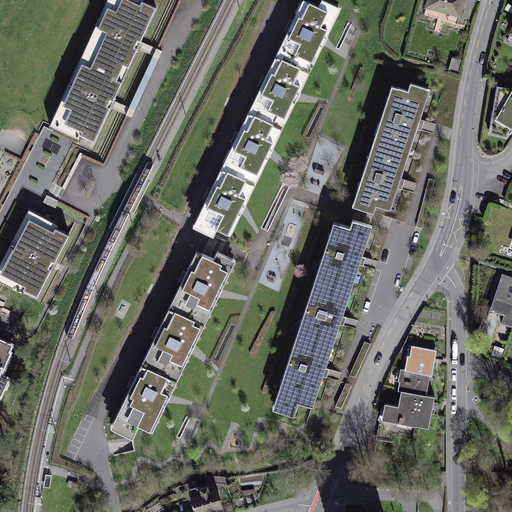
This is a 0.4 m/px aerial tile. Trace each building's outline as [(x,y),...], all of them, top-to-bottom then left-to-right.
[(139,0),(108,0),(51,125),(78,137),(80,132),(94,138),(154,7),(139,0)] [(283,56),(308,69),(338,7),(323,0),(321,0),(318,6),(309,2),(302,17),(299,16),(289,37),(291,38),(283,56)] [(425,0),(424,5),(461,16),(465,0),(425,0)] [(308,69),(283,56),(274,73),(272,71),(261,93),(264,94),(256,110),(282,123),(308,69)] [(386,125),(379,144),(409,154),(431,89),(410,82),(408,90),(398,87),(393,103),(390,102),(383,124),(386,125)] [(511,86),(499,84),(490,131),(510,137),(511,133),(511,86)] [(282,123),(256,110),(247,129),(244,128),(234,149),(237,150),(227,171),(252,183),(282,123)] [(389,216),(409,154),(379,144),(373,162),(370,161),(363,183),(366,184),(358,208),(374,213),(374,211),(389,216)] [(252,183),(227,171),(220,185),(217,183),(207,205),(209,206),(199,228),(213,235),(217,228),(228,234),(252,183)] [(422,229),(435,180),(428,178),(414,227),(422,229)] [(75,231),(28,209),(0,267),(0,283),(41,303),(75,231)] [(327,262),(322,278),(349,287),(369,224),(352,219),(350,226),(340,223),(335,238),(332,237),(324,261),(327,262)] [(169,306),(205,323),(236,259),(217,250),(214,256),(197,248),(169,306)] [(511,276),(502,273),(490,308),(506,313),(503,323),(511,326),(511,276)] [(308,322),(303,336),(330,345),(349,287),(322,278),(316,298),(313,297),(305,321),(308,322)] [(205,323),(169,306),(142,361),(178,378),(205,323)] [(310,405),(330,345),(303,336),(299,350),(296,349),(285,380),(288,381),(281,403),(296,408),(299,401),(310,405)] [(365,342),(350,375),(357,378),(372,345),(365,342)] [(0,371),(8,352),(0,348),(0,390),(3,383),(0,381),(0,371)] [(178,378),(142,361),(110,426),(132,436),(138,424),(152,431),(178,378)] [(404,399),(402,407),(404,408),(431,413),(439,368),(414,363),(412,375),(410,374),(407,388),(403,387),(401,399),(404,399)] [(352,386),(345,383),(335,406),(342,410),(352,386)] [(386,421),(383,436),(432,445),(438,414),(431,413),(419,411),(404,408),(401,423),(386,421)] [(218,485),(191,492),(196,511),(201,511),(224,506),(218,485)]
